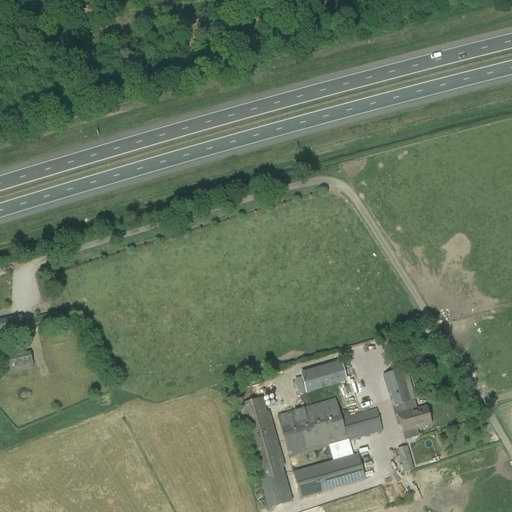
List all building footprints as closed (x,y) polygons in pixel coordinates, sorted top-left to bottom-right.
[(61,324),(58,312),(34,318),(37,331),(61,324)] [(20,317),(0,321),(0,341),(25,335),(20,317)] [(29,353),(0,358),(0,361),(3,373),(33,366),(29,353)] [(340,361),(300,373),(306,394),(347,382),(340,361)] [(394,415),(397,414),(403,434),(416,430),(416,429),(431,424),(425,407),(412,410),(400,370),(392,373),(382,376),(394,415)] [(268,509),(291,502),(283,476),(261,398),(238,405),(260,482),(268,509)] [(382,431),(376,410),(360,414),(341,420),(335,399),(277,416),(289,458),(347,442),(347,441),(382,431)] [(407,447),(397,450),(404,473),(413,470),(407,447)] [(365,483),(358,457),(294,476),(302,502),(365,483)]
